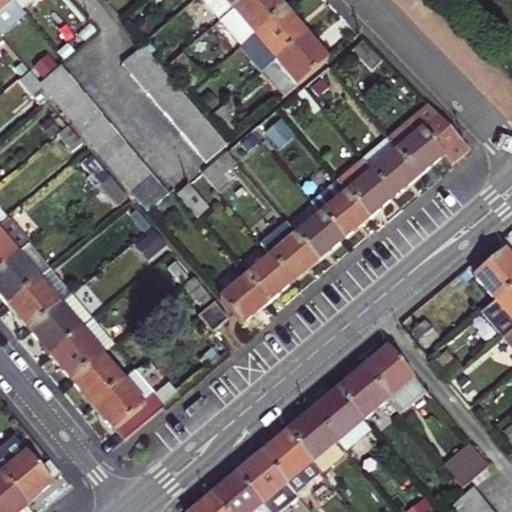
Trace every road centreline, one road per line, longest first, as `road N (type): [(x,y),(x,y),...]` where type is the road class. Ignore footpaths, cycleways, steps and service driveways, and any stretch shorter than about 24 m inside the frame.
road 1 (tertiary): [(511,188),(124,511)]
road 2 (residential): [(373,0),(511,143)]
road 3 (residential): [(124,511),(0,358)]
